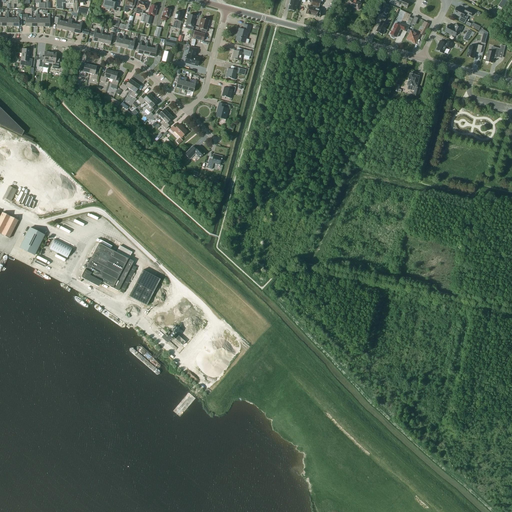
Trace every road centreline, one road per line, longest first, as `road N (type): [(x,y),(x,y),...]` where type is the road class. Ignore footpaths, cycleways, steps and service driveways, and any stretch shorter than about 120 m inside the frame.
road 1 (residential): [(186,111),(132,60),(0,38)]
road 2 (tertiary): [(421,58),(226,8)]
